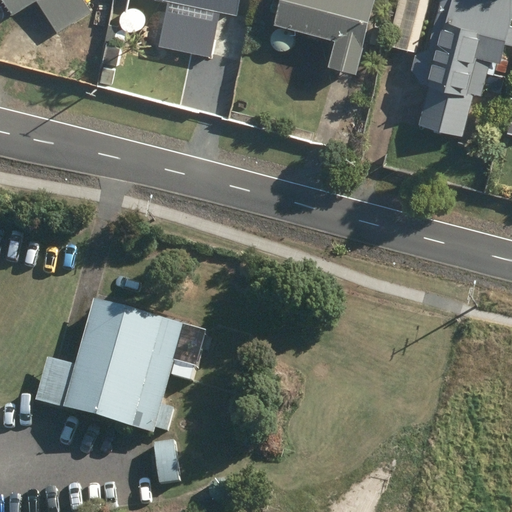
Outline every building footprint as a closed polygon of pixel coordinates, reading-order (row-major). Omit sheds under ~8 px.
[(88,13),(80,0),(0,0),(0,4),(8,18),(35,1),(54,34),(88,13)] [(188,55),(184,73),(204,77),(217,14),(234,17),(237,0),(152,0),(168,3),(158,48),(188,55)] [(332,43),(325,70),(352,76),(371,0),(370,0),(277,0),(270,27),(332,43)] [(397,0),(386,48),(415,54),(427,0),(397,0)] [(428,88),(418,127),(461,138),(472,97),(478,98),(484,74),(492,76),(493,72),(503,75),(505,65),(498,63),(511,4),(511,0),(438,0),(426,50),(414,57),(410,71),(419,86),(428,88)] [(152,13),(125,6),(119,28),(146,35),(152,13)] [(109,25),(105,41),(112,43),(116,26),(109,25)] [(105,45),(102,64),(115,67),(118,47),(105,45)] [(45,360),(34,400),(149,434),(151,428),(165,432),(172,409),(158,405),(181,326),(93,300),(73,368),(45,360)]
